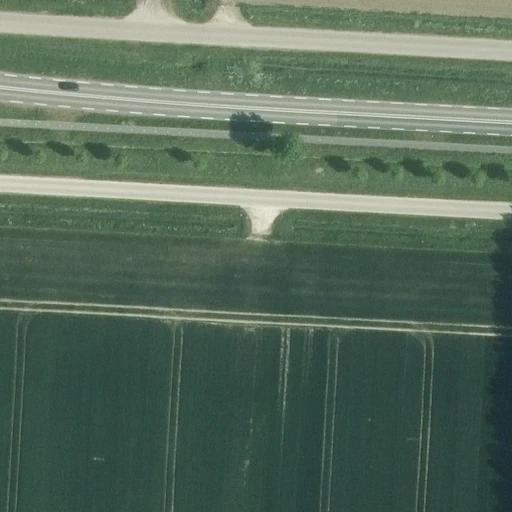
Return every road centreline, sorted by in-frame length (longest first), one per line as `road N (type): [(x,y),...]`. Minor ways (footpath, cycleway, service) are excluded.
road 1 (primary): [(511,123),(0,86)]
road 2 (unclassified): [(511,51),(0,22)]
road 3 (unclassified): [(511,212),(0,185)]
